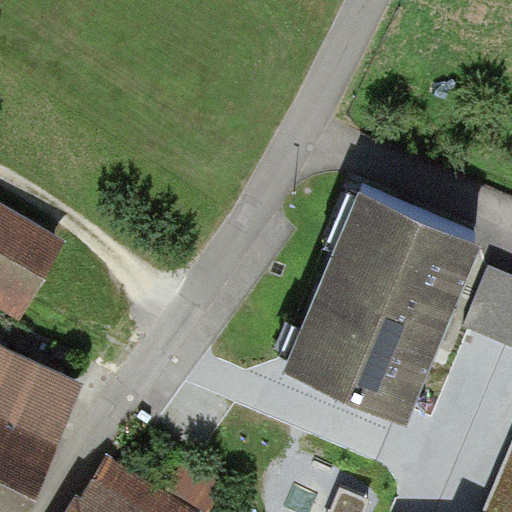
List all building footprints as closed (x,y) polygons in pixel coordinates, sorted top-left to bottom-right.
[(362,188),(290,370),(412,418),(442,341),(484,236),(362,188)] [(0,191),(0,297),(18,307),(62,223),(0,191)] [(511,273),(490,264),(464,324),(511,344),(511,273)] [(0,511),(14,511),(32,475),(81,366),(0,329),(0,511)] [(511,511),(511,447),(485,511),(511,511)] [(105,456),(69,511),(194,511),(165,494),(105,456)] [(188,458),(165,494),(194,511),(203,511),(223,480),(188,458)]
